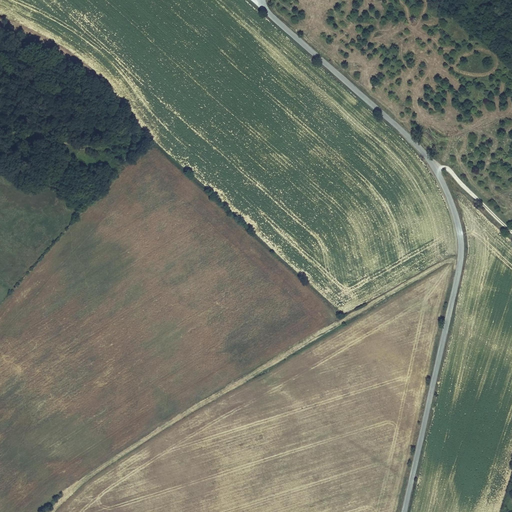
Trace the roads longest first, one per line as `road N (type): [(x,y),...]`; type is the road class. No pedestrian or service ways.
road 1 (unclassified): [(403,511),(458,272),(454,213),(423,153),(260,0)]
road 2 (track): [(460,255),(153,438),(56,511)]
